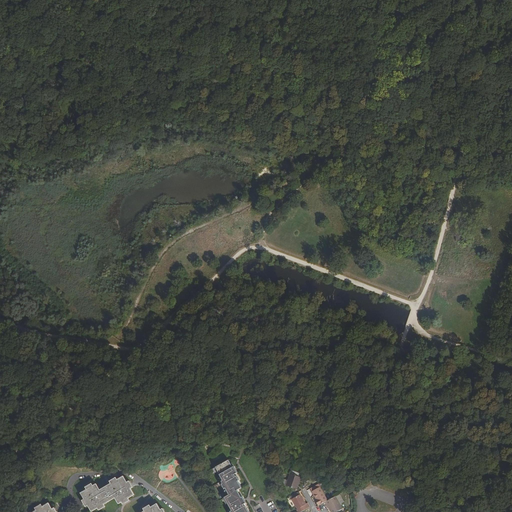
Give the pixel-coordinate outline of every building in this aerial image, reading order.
[(378,344),(383,333),(383,332),(378,330),(377,331),(373,342),(378,344)] [(248,511),(246,507),(244,508),(243,506),(246,504),(242,498),(241,499),(236,492),(238,491),(241,489),(237,483),(239,482),(236,477),(235,478),(234,476),(235,475),(237,474),(233,468),(231,469),(227,462),(214,470),(221,483),(220,484),(221,486),(220,486),(223,491),(224,490),(228,497),(223,499),(230,511),(248,511)] [(297,486),(298,487),(300,480),(290,476),(286,488),(295,491),(297,486)] [(107,505),(118,499),(121,505),(125,503),(126,505),(133,501),(131,499),(137,495),(134,489),(136,488),(133,481),(130,483),(126,477),(120,480),(118,478),(112,481),(114,484),(103,490),(99,484),(95,486),(94,484),(88,487),(89,490),(83,493),(87,500),(85,501),(89,508),(91,506),(94,511),(101,509),(102,511),(108,507),(107,505)] [(317,503),(320,507),(325,504),(326,503),(329,502),(321,488),(313,493),(317,501),(318,502),(317,503)] [(297,510),(298,511),(303,511),(310,508),(311,508),(309,504),(307,505),(301,495),(293,500),(298,510),(297,510)] [(340,511),(344,510),(337,497),(329,502),(326,503),(328,507),(329,507),(332,511),(340,511)] [(58,511),(57,508),(54,509),(51,503),(45,507),(43,504),(37,508),(38,511),(36,511),(58,511)]
